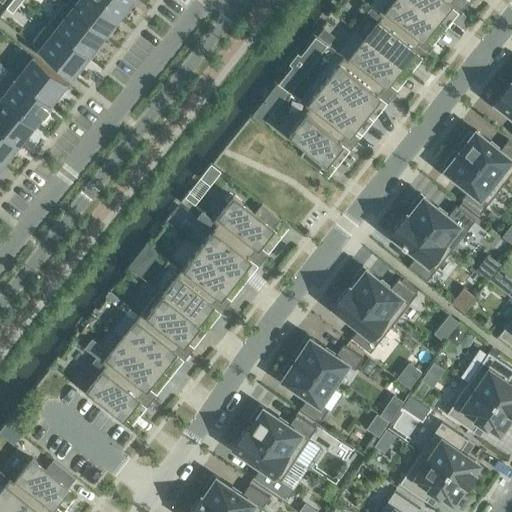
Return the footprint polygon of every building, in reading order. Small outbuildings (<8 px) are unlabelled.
[(12,12),(21,1),(19,0),(11,0),(6,7),(12,12)] [(100,0),(67,0),(64,4),(104,35),(107,37),(116,27),(112,24),(114,22),(115,23),(118,19),(117,18),(120,15),(100,0)] [(100,0),(120,15),(131,0),(100,0)] [(394,0),(381,17),(426,52),(431,46),(421,38),(434,22),(406,0),(394,0)] [(462,7),(453,0),(406,0),(434,22),(447,5),(457,13),(462,7)] [(100,46),(97,44),(104,35),(64,4),(63,2),(47,22),(88,55),(91,57),(100,46)] [(381,17),(363,39),(398,67),(411,50),(421,58),(426,52),(381,17)] [(87,59),(86,58),(88,55),(47,22),(31,43),(72,75),(83,62),(83,63),(87,59)] [(324,28),(319,35),(329,44),(334,37),(324,28)] [(316,36),(312,42),(314,44),(311,48),(309,46),(301,55),(298,52),(290,62),(293,65),(286,74),(289,76),(286,79),(283,78),(279,83),(290,92),(327,45),(316,36)] [(385,83),(398,67),(363,39),(344,62),(390,97),(395,91),(385,83)] [(9,69),(9,70),(50,103),(60,90),(61,91),(64,87),(63,86),(66,82),(33,56),(17,75),(9,69)] [(390,97),(344,62),(327,84),(362,112),(375,96),(385,104),(390,97)] [(0,95),(35,123),(50,103),(9,70),(0,81),(0,95)] [(252,114),(263,123),(288,92),(277,84),(252,114)] [(308,107),(354,143),(359,137),(349,129),(362,112),(327,84),(308,107)] [(511,92),(500,107),(511,117),(511,92)] [(32,126),(35,123),(0,95),(0,127),(19,142),(29,130),(30,130),(33,126),(32,126)] [(348,150),(354,143),(308,107),(288,132),(324,161),(339,142),(348,150)] [(19,142),(0,127),(0,159),(3,162),(13,150),(14,150),(17,146),(16,145),(19,142)] [(466,152),(464,155),(500,183),(511,168),(511,144),(504,155),(480,136),(477,139),(474,136),(463,149),(466,152)] [(485,202),(500,183),(464,155),(462,157),(459,155),(448,168),(451,171),(449,174),(473,193),(465,204),(484,219),(492,208),(485,202)] [(273,227),(280,218),(261,203),(254,212),(233,195),(224,207),(213,220),(263,259),(268,253),(259,245),(266,235),(273,227)] [(412,220),(448,249),(463,230),(470,236),(479,225),(460,210),(452,221),(428,201),(427,202),(424,199),(414,210),(418,214),(412,220)] [(448,249),(412,220),(411,219),(395,239),(421,259),(413,269),(431,284),(439,273),(432,268),(448,249)] [(263,259),(213,220),(217,223),(199,246),(235,275),(249,257),(258,265),(263,259)] [(235,275),(199,246),(180,270),(226,306),(231,300),(221,292),(235,275)] [(487,254),(476,268),(488,278),(500,264),(487,254)] [(139,274),(145,267),(134,259),(128,266),(139,274)] [(349,286),(393,322),(417,292),(398,277),(390,287),(387,285),(387,284),(386,283),(386,284),(382,281),(383,281),(381,280),(363,265),(352,278),(355,281),(351,287),(349,286)] [(503,273),(498,269),(491,278),(496,282),(503,273)] [(158,289),(158,290),(198,322),(211,305),(216,308),(221,312),(226,306),(180,270),(162,292),(158,289)] [(393,322),(349,286),(346,289),(335,302),(336,302),(333,306),(350,319),(350,320),(351,321),(351,320),(354,323),(355,324),(356,324),(359,327),(351,337),(370,351),(393,322)] [(139,314),(189,353),(193,347),(184,339),(198,322),(158,290),(139,314)] [(449,313),(443,320),(452,327),(458,320),(449,313)] [(139,314),(120,337),(161,369),(174,352),(184,359),(189,353),(139,314)] [(511,316),(498,334),(511,345),(511,316)] [(94,336),(86,345),(102,358),(109,350),(94,336)] [(161,369),(120,337),(102,361),(151,400),(156,394),(147,386),(161,369)] [(296,358),(333,383),(347,363),(355,368),(362,357),(343,343),(335,354),(332,352),(331,351),(327,349),(328,348),(326,347),(326,348),(310,337),(307,341),(304,339),(294,352),(298,355),(296,358)] [(467,382),(511,412),(511,382),(508,379),(511,372),(511,367),(488,351),(467,382)] [(300,406),(320,420),(328,408),(320,403),(333,383),(296,358),(294,361),(290,358),(281,372),(284,374),(282,378),(298,389),(298,390),(299,391),(299,390),(303,393),(302,393),(304,394),(307,396),(300,406)] [(399,375),(412,384),(423,369),(410,359),(399,375)] [(151,400),(102,361),(101,361),(105,364),(86,388),(104,402),(123,417),(131,407),(137,399),(146,406),(151,400)] [(511,415),(511,412),(467,382),(446,412),(473,430),(480,420),(486,424),(486,423),(500,432),(504,425),(505,425),(511,415)] [(382,435),(404,397),(392,390),(370,429),(382,435)] [(247,426),(294,458),(316,426),(296,413),(292,419),(289,424),(285,422),(286,421),(284,420),(284,421),(281,418),(279,417),(260,404),(250,418),(254,420),(249,427),(248,425),(247,426)] [(441,420),(420,451),(466,483),(474,471),(473,471),(479,463),(466,454),(466,453),(460,449),(467,438),(441,420)] [(294,458),(247,426),(245,429),(244,429),(235,443),(236,443),(233,447),(251,459),(252,460),(256,462),(256,463),(257,464),(257,463),(261,466),(253,476),(273,489),(294,458)] [(389,426),(376,442),(385,449),(398,433),(389,426)] [(458,495),(466,483),(420,451),(399,482),(426,500),(433,490),(439,494),(439,493),(452,502),(457,495),(458,495)] [(53,455),(47,463),(70,482),(76,475),(53,455)] [(68,486),(31,457),(13,481),(9,478),(9,479),(50,511),(62,511),(63,511),(53,504),(68,486)] [(201,495),(200,496),(224,511),(258,511),(269,496),(249,483),(242,493),(239,491),(237,490),(234,488),(232,487),(213,474),(203,488),(207,490),(203,496),(201,495)] [(50,511),(9,479),(0,489),(0,508),(4,511),(50,511)] [(394,490),(378,511),(417,511),(420,508),(394,490)] [(224,511),(200,496),(198,499),(198,498),(188,511),(224,511)] [(317,511),(304,503),(298,511),(299,511),(317,511)]
